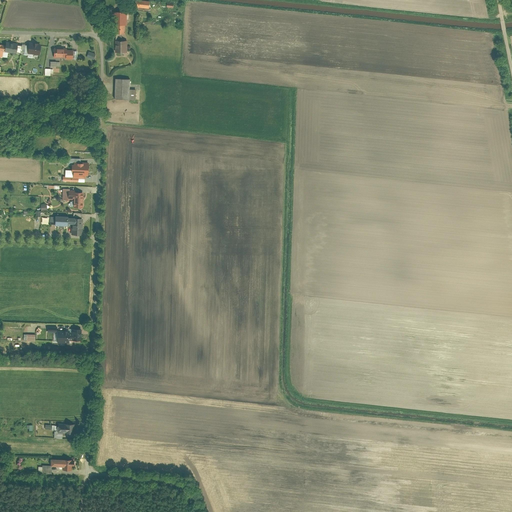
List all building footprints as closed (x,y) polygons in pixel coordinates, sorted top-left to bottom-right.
[(116,24),(116,33),(124,33),(124,25),(126,25),(126,11),(112,11),(112,25),(116,24)] [(116,53),(130,54),(131,41),(116,40),(116,53)] [(23,45),(6,43),(6,46),(0,45),(0,62),(1,57),(4,58),(4,53),(22,55),(23,45)] [(42,46),(29,44),(27,55),(40,57),(42,46)] [(67,49),(54,49),(54,58),(66,58),(66,61),(74,60),(74,51),(67,51),(67,49)] [(85,57),(93,59),(95,53),(87,51),(85,57)] [(131,78),(114,78),(114,99),(131,99),(131,78)] [(85,176),(88,177),(88,163),(71,163),(71,170),(71,176),(85,176)] [(84,182),(85,176),(71,176),(71,170),(65,170),(65,176),(63,176),(63,182),(84,182)] [(86,208),(86,193),(76,193),(76,191),(69,191),(69,190),(62,190),(62,201),(69,201),(69,200),(74,200),(74,208),(86,208)] [(84,236),(84,219),(76,219),(76,218),(70,218),(70,217),(55,216),(55,228),(70,228),(70,227),(71,227),(71,236),(84,236)] [(82,341),(83,329),(73,329),(73,331),(59,331),(59,327),(47,327),(47,333),(53,334),(53,343),(68,343),(68,341),(82,341)] [(74,424),(58,424),(57,433),(74,434),(74,424)] [(74,460),(51,459),(51,466),(63,466),(63,470),(72,470),(72,466),(74,466),(74,460)]
